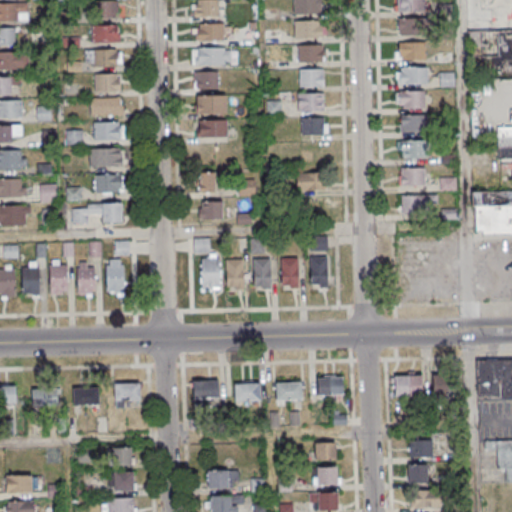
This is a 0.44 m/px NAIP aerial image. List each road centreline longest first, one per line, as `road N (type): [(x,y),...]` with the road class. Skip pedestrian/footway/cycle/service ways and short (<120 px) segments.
road 1 (residential): [(169,511),(153,0)]
road 2 (residential): [(372,511),(357,0)]
road 3 (tertiary): [(457,332),(0,344)]
